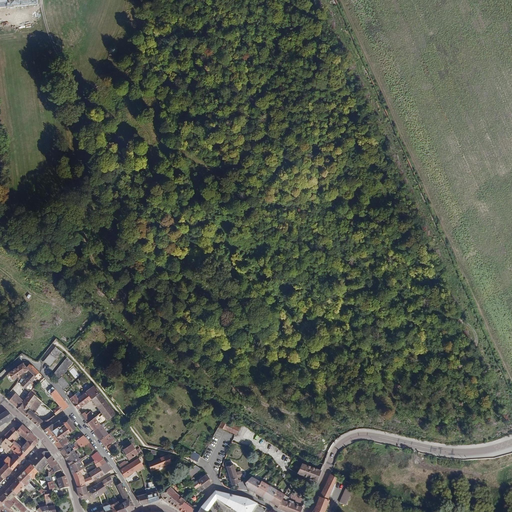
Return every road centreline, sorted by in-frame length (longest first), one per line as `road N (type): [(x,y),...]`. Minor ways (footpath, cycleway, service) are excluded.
road 1 (secondary): [(511,442),(465,452),(359,434),(336,449),(305,511)]
road 2 (residential): [(139,511),(70,408)]
